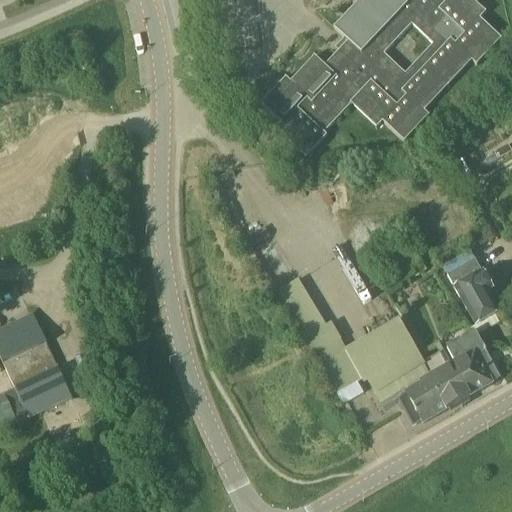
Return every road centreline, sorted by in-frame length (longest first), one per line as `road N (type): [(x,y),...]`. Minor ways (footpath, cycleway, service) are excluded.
road 1 (tertiary): [(251,511),(177,335),(160,218),(161,75),(145,0)]
road 2 (tertiary): [(318,511),(511,402)]
